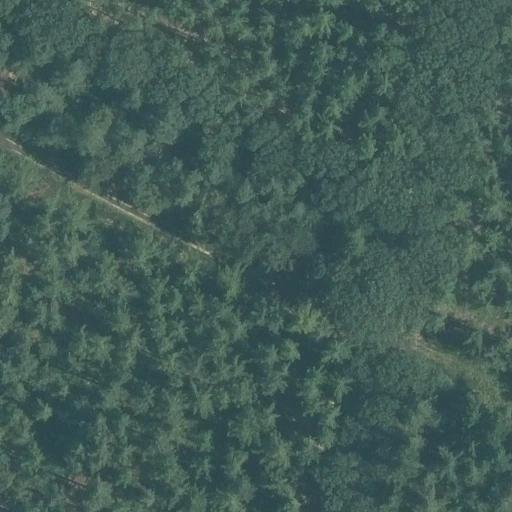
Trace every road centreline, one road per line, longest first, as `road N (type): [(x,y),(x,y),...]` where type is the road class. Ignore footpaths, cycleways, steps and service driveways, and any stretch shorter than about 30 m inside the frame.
road 1 (track): [(341,511),(457,0)]
road 2 (track): [(0,140),(382,330)]
